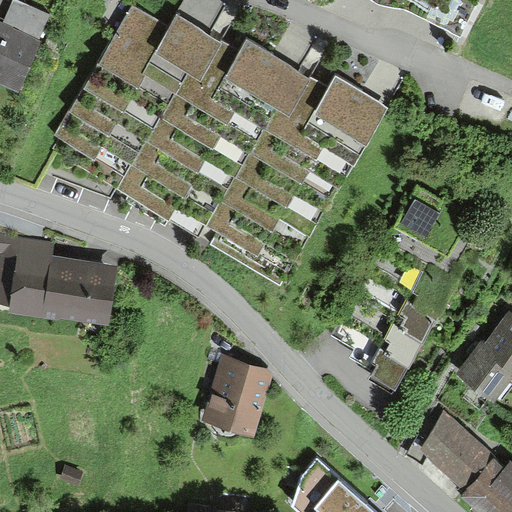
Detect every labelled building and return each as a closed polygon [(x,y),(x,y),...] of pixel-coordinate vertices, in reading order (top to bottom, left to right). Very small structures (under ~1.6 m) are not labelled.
[(12,0),(5,16),(4,18),(40,34),(51,10),(25,0),(12,0)] [(451,0),(412,0),(429,8),(432,2),(446,10),(451,0)] [(167,23),(132,2),(53,130),(61,135),(52,148),(117,184),(130,192),(126,199),(165,223),(170,215),(280,282),(389,103),(336,71),(328,83),(310,73),(312,71),(247,34),(239,47),(222,38),(224,35),(177,10),(167,23)] [(0,16),(0,76),(19,84),(40,34),(4,18),(0,16)] [(469,212),(417,183),(331,329),(355,343),(350,350),(372,365),(371,369),(396,382),(476,247),(467,242),(472,236),(460,230),(469,212)] [(108,316),(117,259),(92,255),(52,249),(54,241),(0,232),(0,296),(10,298),(9,305),(59,312),(59,309),(108,316)] [(511,306),(510,305),(498,319),(485,336),(483,338),(511,360),(511,306)] [(511,370),(511,360),(483,338),(485,336),(481,333),(470,348),(457,363),(494,393),(511,370)] [(268,364),(223,351),(209,397),(203,415),(254,429),(274,371),(268,364)] [(494,450),(444,406),(421,446),(465,483),(494,450)] [(504,459),(494,450),(465,483),(462,486),(491,511),(511,511),(511,453),(511,452),(504,459)] [(337,472),(318,454),(302,469),(292,497),(308,511),(383,511),(381,510),(383,509),(339,471),(337,472)] [(220,511),(221,504),(194,503),(193,511),(220,511)]
